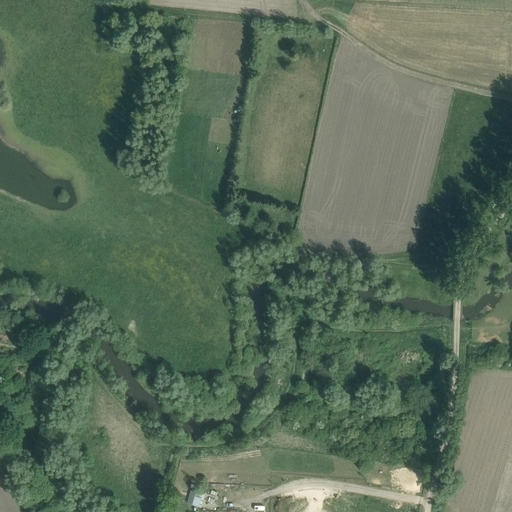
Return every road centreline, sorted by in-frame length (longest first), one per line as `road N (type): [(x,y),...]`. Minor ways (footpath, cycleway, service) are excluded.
road 1 (track): [(303,0),(385,63),(511,97)]
road 2 (track): [(427,511),(449,419),(456,331)]
road 3 (track): [(456,331),(463,271),(511,202)]
